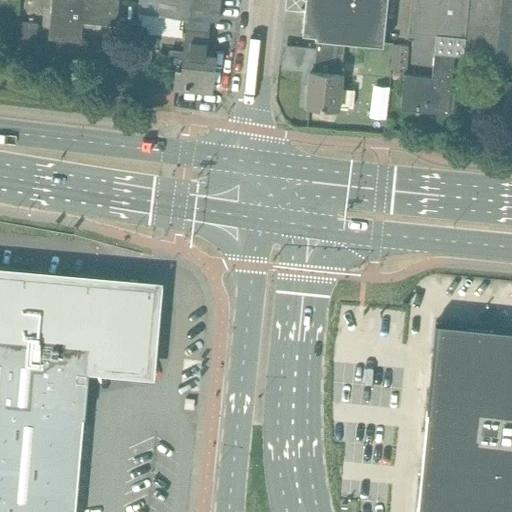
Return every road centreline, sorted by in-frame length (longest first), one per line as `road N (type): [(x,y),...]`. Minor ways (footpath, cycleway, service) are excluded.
road 1 (secondary): [(257,218),(229,511)]
road 2 (secondary): [(301,511),(292,447),(308,225)]
road 3 (secondary): [(0,176),(257,218)]
road 4 (secondary): [(511,190),(255,162)]
road 5 (secondary): [(255,162),(0,133)]
road 6 (secondary): [(308,225),(511,247)]
road 7 (unclassified): [(264,0),(255,162)]
